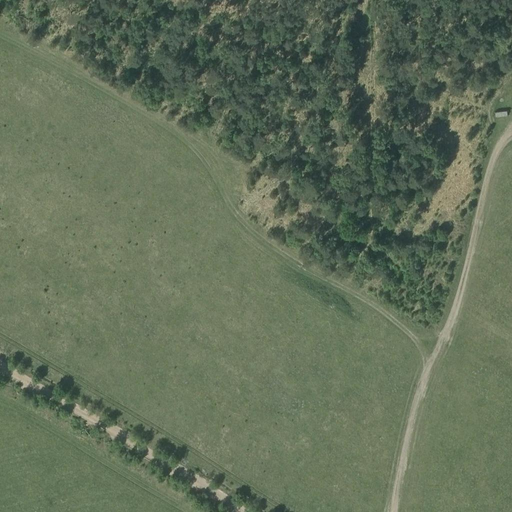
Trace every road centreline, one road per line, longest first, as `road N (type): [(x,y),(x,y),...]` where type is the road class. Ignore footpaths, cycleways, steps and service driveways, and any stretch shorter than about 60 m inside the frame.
road 1 (track): [(0,36),(165,126),(202,160),(239,221),(280,252),(414,336),(444,333)]
road 2 (track): [(394,511),(422,378),(460,289),(495,150),(511,133)]
road 3 (track): [(243,511),(0,365)]
